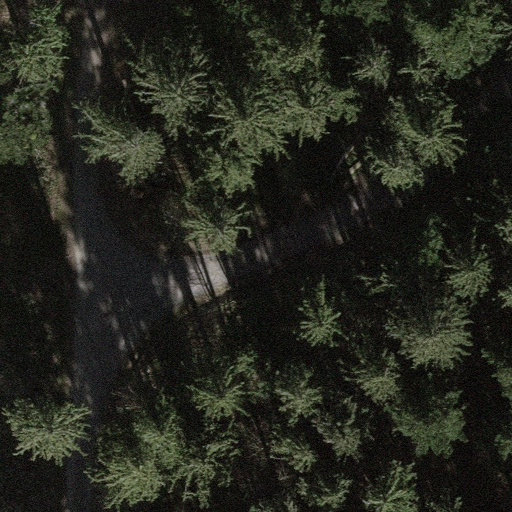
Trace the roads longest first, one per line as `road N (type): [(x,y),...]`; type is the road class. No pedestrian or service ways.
road 1 (track): [(97,316),(432,184),(511,96)]
road 2 (track): [(83,0),(97,316)]
road 3 (track): [(97,316),(92,511)]
